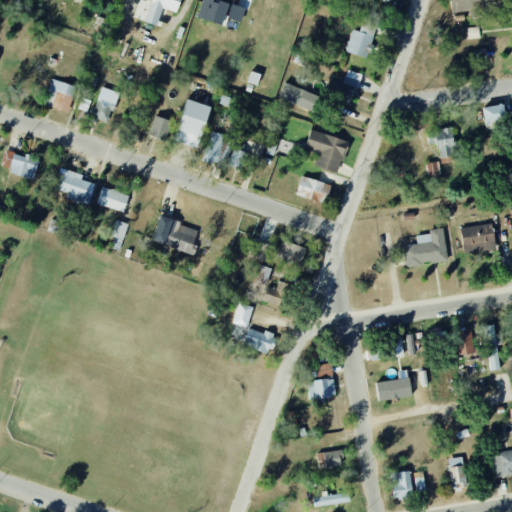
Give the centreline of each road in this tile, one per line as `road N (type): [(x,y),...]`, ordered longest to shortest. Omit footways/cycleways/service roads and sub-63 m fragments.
road 1 (residential): [(240,511),(418,0)]
road 2 (residential): [(339,230),(0,121)]
road 3 (residential): [(381,511),(339,230)]
road 4 (residential): [(297,351),(353,322),(511,297)]
road 5 (residential): [(381,108),(511,89)]
